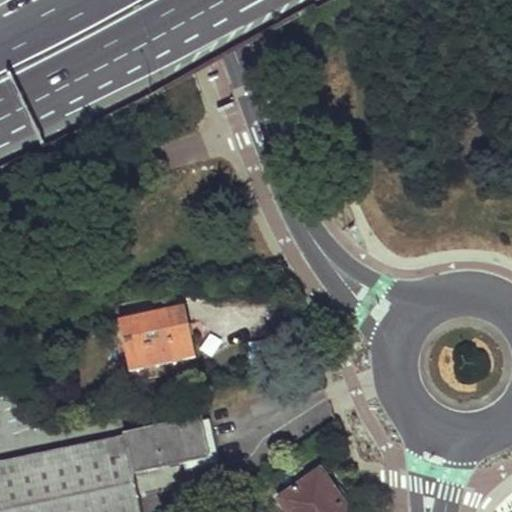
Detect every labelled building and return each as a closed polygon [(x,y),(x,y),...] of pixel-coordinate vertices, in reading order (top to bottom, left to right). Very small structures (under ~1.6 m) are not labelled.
[(185,310),(120,322),(130,374),(195,361),(185,310)] [(4,388),(0,389),(0,429),(16,424),(4,388)] [(129,455),(0,479),(0,511),(140,511),(133,476),(208,462),(200,421),(125,435),(126,440),(129,455)] [(126,440),(0,462),(0,479),(129,455),(126,440)] [(323,470),(280,499),(289,511),(347,511),(340,501),(343,499),(323,470)]
